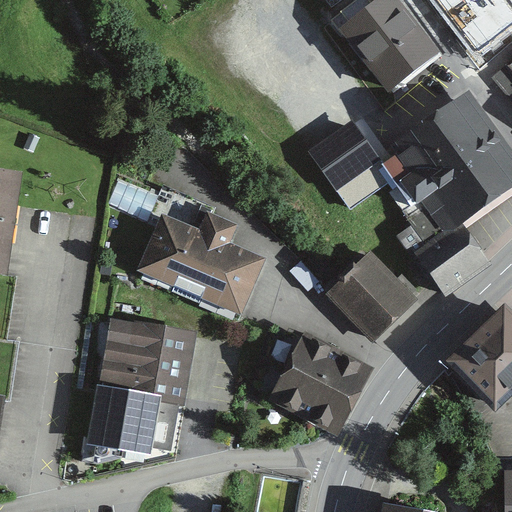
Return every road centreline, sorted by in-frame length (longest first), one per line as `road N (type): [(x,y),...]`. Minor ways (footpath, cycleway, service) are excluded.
road 1 (residential): [(83,217),(43,499)]
road 2 (primary): [(511,262),(391,386),(347,468)]
road 3 (residential): [(135,480),(231,459),(300,455),(347,468)]
road 4 (residential): [(417,0),(511,124)]
